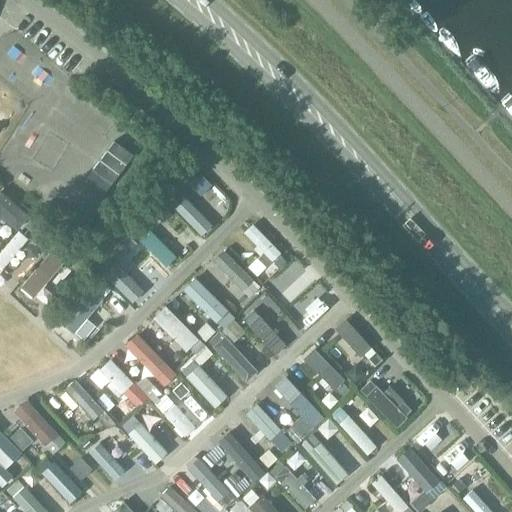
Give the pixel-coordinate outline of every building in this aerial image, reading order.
[(11,42),(4,51),(16,61),(24,52),(11,42)] [(0,219),(1,218),(16,232),(29,217),(0,191),(0,219)] [(198,234),(206,225),(190,209),(194,206),(187,199),(184,202),(182,201),(175,194),(166,202),(174,210),(198,234)] [(159,195),(149,201),(160,218),(170,212),(159,195)] [(280,253),(252,225),(244,233),(257,246),(263,252),(272,261),(280,253)] [(0,253),(0,268),(2,270),(27,239),(18,231),(0,253)] [(149,231),(139,240),(166,267),(176,257),(149,231)] [(20,288),(33,299),(68,258),(67,257),(72,251),(60,240),(20,288)] [(249,277),(225,251),(216,259),(240,286),(249,277)] [(129,300),(139,290),(128,278),(133,272),(127,266),(122,272),(117,267),(107,277),(129,300)] [(225,307),(197,278),(189,287),(201,300),(216,315),(225,307)] [(297,322),(311,310),(283,280),(270,292),(297,322)] [(57,317),(68,327),(100,292),(90,283),(57,317)] [(199,339),(168,308),(157,318),(189,349),(199,339)] [(281,344),(257,317),(246,327),(271,353),(281,344)] [(371,348),(345,319),(334,329),(360,358),(371,348)] [(164,386),(176,375),(137,334),(124,346),(164,386)] [(224,338),(214,348),(244,380),(246,378),(247,380),(255,373),(253,371),(255,370),(224,338)] [(345,380),(313,349),(303,359),(334,390),(345,380)] [(98,369),(89,378),(103,391),(107,387),(118,398),(122,393),(137,408),(148,398),(133,383),(110,360),(99,370),(98,369)] [(186,378),(214,408),(226,397),(198,367),(186,378)] [(285,377),(274,387),(312,427),(323,417),(285,377)] [(92,420),(102,411),(75,380),(64,390),(92,420)] [(407,418),(405,416),(410,411),(402,403),(397,408),(388,398),(392,395),(386,390),(383,393),(376,386),(375,386),(370,381),(360,390),(366,396),(365,396),(397,428),(407,418)] [(52,455),(65,443),(26,400),(18,404),(13,412),(52,455)] [(256,404),(245,414),(260,430),(254,435),(259,440),(264,435),(269,441),(270,440),(280,451),(291,441),(256,404)] [(195,427),(175,405),(164,415),(184,437),(195,427)] [(367,455),(376,447),(339,407),(330,415),(367,455)] [(66,418),(74,429),(85,421),(76,410),(66,418)] [(316,427),(326,435),(334,425),(324,417),(316,427)] [(128,435),(155,464),(167,453),(140,423),(128,435)] [(441,423),(429,434),(463,472),(475,462),(441,423)] [(21,453),(0,432),(0,462),(6,469),(21,453)] [(265,472),(229,432),(217,442),(253,483),(265,472)] [(345,474),(312,437),(302,447),(334,484),(345,474)] [(115,480),(124,472),(105,450),(108,447),(103,441),(99,444),(97,441),(88,449),(115,480)] [(270,464),(276,451),(262,445),(257,457),(270,464)] [(433,478),(408,450),(397,460),(411,475),(417,482),(423,488),(433,478)] [(69,505),(79,496),(54,469),(52,470),(48,466),(49,465),(43,459),(35,466),(45,477),(44,477),(69,505)] [(199,459),(187,470),(206,490),(202,494),(210,502),(214,499),(217,502),(229,492),(199,459)] [(305,510),(316,500),(303,486),(308,482),(302,476),(297,480),(286,468),(281,463),(270,473),(274,477),(305,510)] [(411,511),(380,476),(371,483),(389,504),(394,509),(396,511),(411,511)] [(25,511),(46,511),(17,480),(6,490),(13,497),(12,498),(25,511)] [(196,511),(169,486),(159,497),(175,511),(196,511)] [(228,503),(235,511),(240,511),(248,506),(239,494),(228,503)] [(247,507),(251,511),(278,511),(262,494),(258,497),(249,506),(247,507)] [(486,511),(470,495),(461,503),(469,511),(486,511)] [(379,511),(372,500),(364,506),(367,511),(379,511)] [(132,511),(123,502),(112,511),(132,511)] [(154,502),(147,511),(163,511),(165,510),(154,502)]
